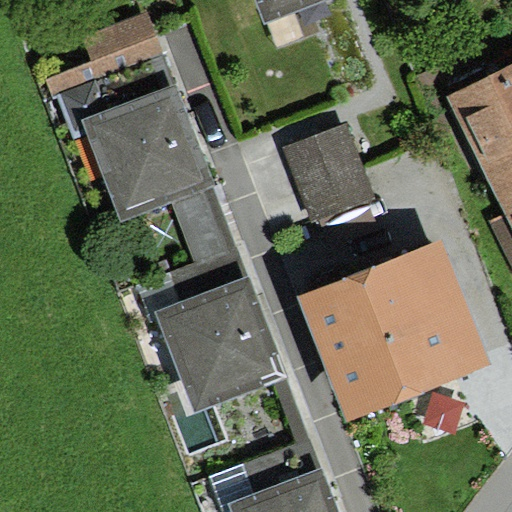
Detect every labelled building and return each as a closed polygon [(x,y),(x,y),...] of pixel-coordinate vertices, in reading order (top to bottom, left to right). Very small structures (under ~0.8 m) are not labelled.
[(263,0),(268,12),(300,0),(263,0)] [(89,39),(96,58),(142,41),(148,38),(140,19),(89,39)] [(164,97),(142,41),(96,58),(55,74),(77,131),(93,124),(126,209),(203,179),(170,95),(164,97)] [(511,72),(461,99),(499,175),(511,168),(511,72)] [(287,148),(303,189),(359,168),(343,127),(287,148)] [(359,168),(303,189),(314,218),(370,197),(359,168)] [(511,168),(499,175),(511,199),(511,211),(495,221),(511,254),(511,168)] [(199,401),(277,371),(244,286),(239,288),(223,251),(168,272),(182,310),(166,315),(199,401)] [(480,353),(440,251),(315,300),(355,402),(480,353)] [(310,479),(296,442),(241,463),(255,501),(240,507),(241,511),(329,511),(316,477),(310,479)]
